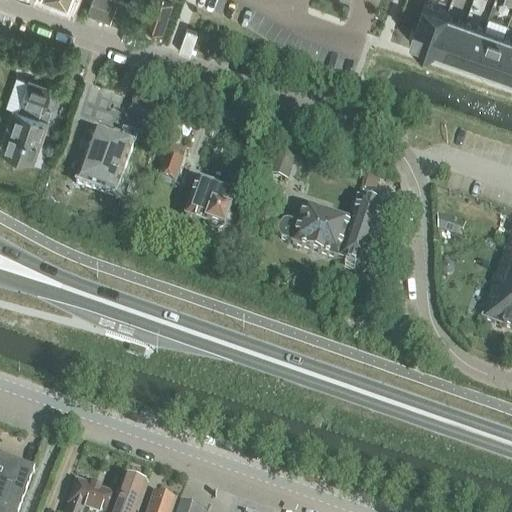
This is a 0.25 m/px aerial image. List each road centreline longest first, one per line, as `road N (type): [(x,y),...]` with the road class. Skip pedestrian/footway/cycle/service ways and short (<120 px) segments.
road 1 (residential): [(511,383),(465,364),(431,331),(417,176),(396,142),(0,0)]
road 2 (primary): [(511,436),(32,267),(0,248)]
road 3 (primary): [(0,276),(511,452)]
road 4 (tertiary): [(371,511),(0,383)]
road 5 (residential): [(262,0),(341,39),(354,34),(367,0)]
